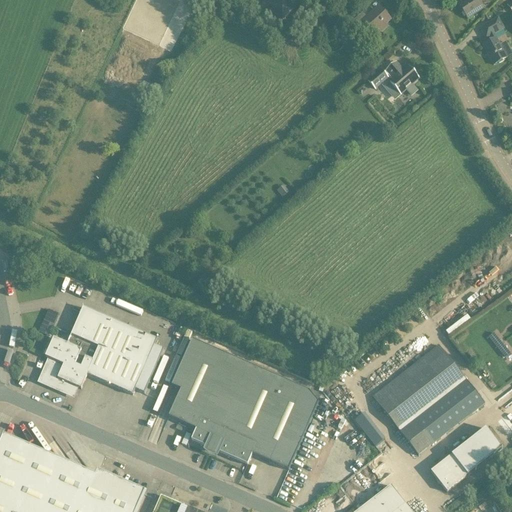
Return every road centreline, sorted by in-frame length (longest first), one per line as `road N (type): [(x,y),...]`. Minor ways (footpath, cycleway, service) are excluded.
road 1 (unclassified): [(272,511),(0,389)]
road 2 (tertiary): [(511,181),(422,0)]
